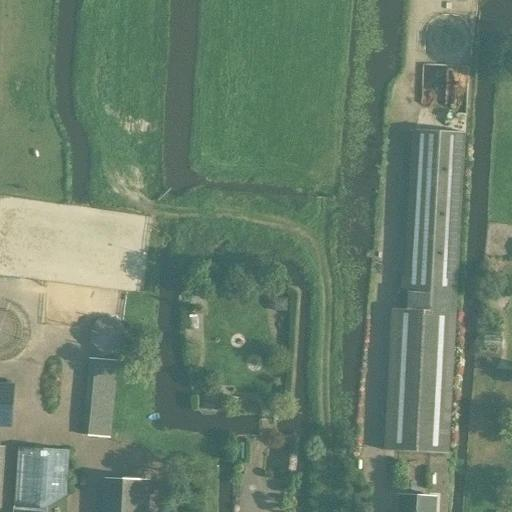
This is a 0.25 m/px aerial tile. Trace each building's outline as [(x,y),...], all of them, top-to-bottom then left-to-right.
[(393,310),(386,451),(448,455),(465,133),(415,131),(405,310),(393,310)] [(95,322),(90,341),(104,356),(125,350),(128,331),(115,316),(95,322)] [(110,438),(117,361),(89,359),(82,435),(110,438)] [(0,426),(12,428),(14,385),(0,384),(0,426)] [(205,394),(203,409),(222,411),(223,396),(205,394)] [(0,476),(0,507),(10,508),(11,477),(0,476)] [(140,511),(142,481),(106,479),(103,511),(140,511)] [(434,511),(435,498),(399,496),(398,511),(434,511)]
